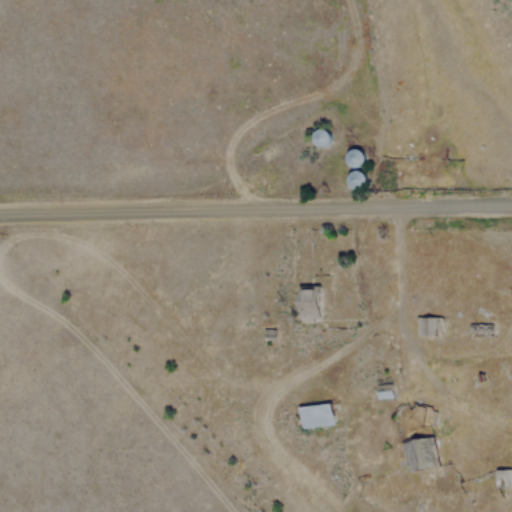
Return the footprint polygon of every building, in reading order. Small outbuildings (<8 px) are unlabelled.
[(328,127),(325,127),(321,128),(318,131),(316,134),(315,137),(315,141),(316,144),(318,147),(322,150),(326,151),(330,150),(334,148),(336,146),(338,142),(338,138),(337,134),(335,131),(332,128),(328,127)] [(364,148),(361,148),(357,149),(354,151),(352,154),(351,158),(351,161),(352,165),(354,168),(358,170),(362,171),(366,171),(369,169),(372,166),(374,162),(374,158),(373,154),(371,151),(368,149),(364,148)] [(364,172),(361,172),(357,173),(354,175),(352,178),(351,182),(351,185),(352,189),(354,192),(358,194),(362,195),(366,195),(369,193),(372,190),(374,186),(374,182),(373,178),(371,175),(368,173),(364,172)] [(329,323),(329,287),(303,287),(303,323),(329,323)] [(437,319),(415,319),(415,337),(437,337),(437,319)] [(338,406),(304,406),(304,428),(338,428),(338,406)] [(401,443),(403,471),(435,469),(434,457),(428,458),(427,448),(423,448),(422,442),(401,443)] [(511,471),(493,471),(493,489),(511,489),(511,471)]
